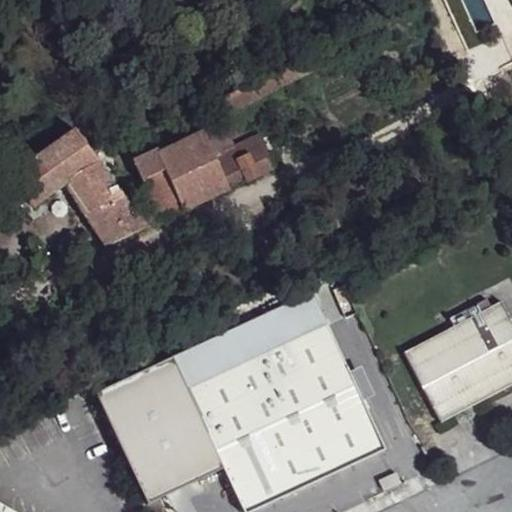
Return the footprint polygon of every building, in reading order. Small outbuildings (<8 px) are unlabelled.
[(451,0),(463,33),(488,24),(478,0),(451,0)] [(214,104),(221,119),(318,68),(309,54),(214,104)] [(159,151),(160,154),(204,133),(194,108),(152,130),(159,151)] [(205,135),(215,156),(232,147),(222,126),(205,135)] [(35,206),(67,186),(108,248),(156,227),(161,223),(161,222),(156,223),(150,213),(143,215),(140,213),(132,215),(118,188),(112,190),(79,129),(11,176),(12,177),(28,197),(35,206)] [(160,154),(184,212),(230,191),(215,156),(205,135),(204,133),(160,154)] [(215,156),(230,191),(232,191),(231,188),(247,181),(248,182),(259,178),(258,175),(273,168),(274,171),(276,168),(260,135),(232,147),(215,156)] [(161,222),(161,223),(184,212),(160,154),(159,151),(136,162),(141,174),(161,222)] [(127,166),(133,178),(141,174),(136,162),(127,166)] [(325,216),(333,232),(342,227),(335,211),(325,216)] [(220,467),(244,511),(246,511),(383,447),(362,401),(348,371),(312,296),(97,394),(146,503),(220,467)] [(470,322),(497,307),(492,298),(465,311),(470,322)] [(438,419),(511,381),(511,321),(504,305),(497,307),(470,322),(465,311),(451,318),(455,329),(405,354),(438,419)] [(1,321),(4,334),(36,322),(31,309),(1,321)] [(348,371),(362,401),(374,393),(360,364),(348,371)] [(0,511),(28,511),(0,496),(0,511)]
